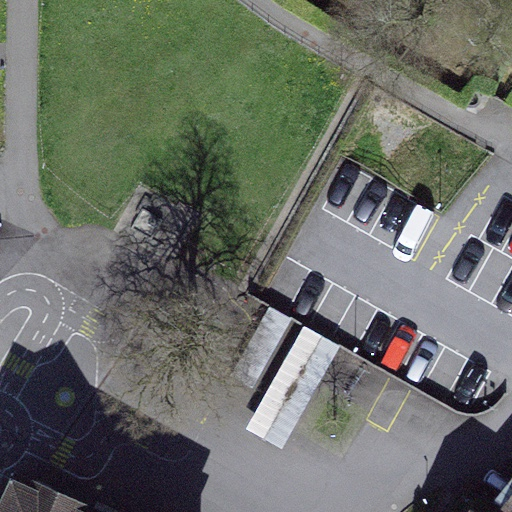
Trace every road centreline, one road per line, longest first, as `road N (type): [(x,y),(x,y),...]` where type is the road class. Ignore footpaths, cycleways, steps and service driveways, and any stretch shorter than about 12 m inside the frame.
road 1 (residential): [(25,0),(29,385),(210,492),(315,483)]
road 2 (residential): [(315,483),(440,466),(511,440)]
